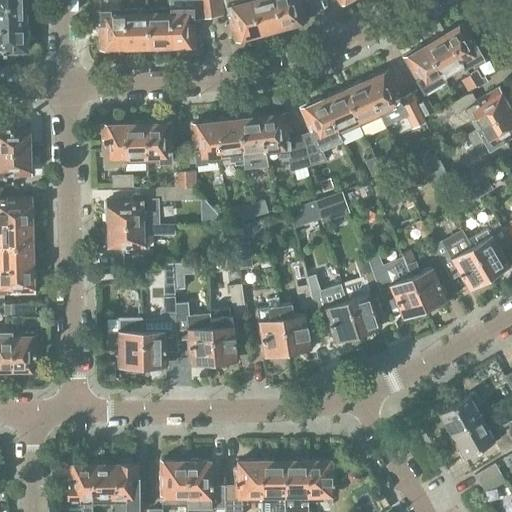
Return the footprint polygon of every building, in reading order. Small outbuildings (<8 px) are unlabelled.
[(183,6),(169,7),(170,46),(172,46),(173,48),(182,48),(184,46),(194,45),(193,18),(199,18),(211,16),(208,0),(196,0),(182,1),(183,6)] [(220,0),(208,0),(211,16),(222,15),(220,0)] [(246,37),(248,38),(256,36),(257,34),(259,33),(249,0),(234,0),(226,2),(236,39),(246,37)] [(249,0),(259,33),(260,33),(263,34),(270,32),(272,29),(281,27),(273,0),(249,0)] [(273,0),(281,27),(282,26),(285,28),(293,26),(294,24),(304,21),(298,0),(273,0)] [(0,27),(25,27),(25,25),(27,24),(26,15),(24,14),(24,4),(0,4),(0,27)] [(169,7),(145,8),(147,46),(156,46),(158,48),(167,48),(169,46),(170,46),(169,7)] [(145,8),(123,9),(124,47),(125,47),(127,49),(135,49),(138,47),(147,46),(145,8)] [(99,9),(100,38),(100,48),(111,47),(113,50),(120,49),(123,47),(124,47),(123,9),(99,9)] [(462,23),(448,32),(445,33),(464,66),(470,62),(473,67),(483,61),(480,56),(481,55),(462,23)] [(6,50),(16,50),(25,50),(25,39),(27,37),(27,30),(25,28),(25,27),(0,27),(0,52),(6,52),(6,50)] [(426,44),(425,45),(444,77),(464,66),(445,33),(436,38),(433,37),(427,41),(426,44)] [(444,77),(425,45),(423,46),(420,45),(414,49),(413,52),(405,56),(424,89),(444,77)] [(364,80),(380,114),(402,104),(412,127),(424,122),(411,92),(399,97),(387,70),(377,74),(374,73),(367,76),(367,79),(364,80)] [(469,75),(475,85),(485,79),(483,77),(480,79),(476,71),(469,75)] [(475,85),(469,75),(469,74),(461,79),(468,90),(475,85)] [(360,123),(380,114),(364,80),(363,80),(360,79),(354,82),(353,85),(344,88),(360,123)] [(325,98),(323,98),(339,133),(360,123),(344,88),(335,93),(332,92),(326,95),(325,98)] [(477,128),(510,108),(509,107),(509,105),(505,98),(502,97),(497,88),(476,100),(471,91),(449,104),(454,113),(465,107),(477,128)] [(306,163),(307,162),(323,159),(320,151),(329,147),(326,139),(339,133),(323,98),(322,99),(318,98),(312,101),(311,104),(302,108),(312,131),(301,133),(299,133),(306,163)] [(509,138),(511,136),(511,112),(510,108),(477,128),(466,134),(472,144),(482,138),(488,148),(508,137),(509,138)] [(263,115),(261,115),(266,153),(288,151),(290,167),(304,163),(306,163),(299,133),(298,133),(287,136),(284,112),(274,113),(272,112),(265,112),(263,115)] [(266,153),(261,115),(259,115),(257,114),(249,114),(248,117),(238,118),(243,156),(266,153)] [(217,120),(216,121),(220,159),(233,157),(234,164),(244,163),(243,156),(238,118),(228,119),(226,117),(219,118),(217,120)] [(220,159),(216,121),(214,121),(211,119),(204,120),(202,123),(193,124),(196,150),(187,151),(189,162),(197,161),(220,159)] [(146,123),(147,160),(170,160),(169,122),(160,122),(157,120),(149,121),(147,123),(146,123)] [(133,123),(122,123),(123,161),(147,160),(146,123),(144,123),(142,121),(135,121),(133,123)] [(123,161),(122,123),(102,124),(104,162),(104,168),(117,167),(116,162),(123,161)] [(0,150),(29,150),(28,127),(26,127),(26,125),(13,126),(13,127),(3,127),(3,126),(0,125),(0,150)] [(29,150),(0,150),(0,174),(30,174),(29,163),(31,162),(31,155),(29,153),(29,150)] [(457,180),(457,179),(459,178),(453,167),(445,171),(434,152),(420,160),(438,191),(457,180)] [(371,176),(378,173),(381,171),(373,156),(363,160),(371,176)] [(480,168),(469,174),(481,194),(492,188),(480,168)] [(195,169),(183,170),(183,186),(193,185),(196,188),(195,169)] [(173,170),(174,186),(183,186),(183,170),(173,170)] [(402,172),(398,174),(373,186),(377,195),(407,181),(402,172)] [(468,172),(459,178),(457,179),(457,180),(470,201),(481,194),(469,174),(468,172)] [(113,186),(123,186),(123,173),(112,174),(113,186)] [(133,185),(133,173),(123,173),(123,186),(133,185)] [(183,186),(174,186),(156,186),(156,198),(204,197),(196,188),(193,185),(183,186)] [(2,187),(0,187),(0,222),(31,221),(31,220),(33,218),(33,210),(31,208),(30,198),(2,199),(2,187)] [(354,188),(344,192),(348,202),(358,198),(354,188)] [(329,209),(324,197),(314,200),(318,213),(329,209)] [(108,224),(146,223),(145,199),(107,200),(107,210),(105,212),(105,220),(108,222),(108,224)] [(265,199),(248,204),(250,216),(268,211),(265,199)] [(250,216),(248,204),(236,207),(240,219),(250,216)] [(292,223),(294,222),(305,219),(301,205),(288,209),(292,223)] [(261,218),(250,222),(233,228),(239,269),(251,267),(247,235),(263,233),(261,218)] [(497,220),(467,238),(472,245),(471,246),(488,275),(496,271),(499,272),(506,268),(506,264),(508,263),(499,247),(509,241),(497,220)] [(0,245),(32,245),(31,235),(34,233),(33,226),(31,224),(31,221),(0,222),(0,245)] [(146,223),(108,224),(109,247),(110,247),(111,253),(123,253),(123,247),(147,246),(146,233),(174,233),(174,222),(146,223)] [(425,230),(439,257),(440,256),(441,259),(450,254),(435,224),(425,230)] [(0,268),(32,268),(32,266),(34,264),(34,256),(32,254),(32,245),(0,245),(0,268)] [(488,275),(471,246),(451,258),(468,287),(470,286),(473,287),(480,283),(480,280),(488,275)] [(401,252),(403,259),(424,307),(432,304),(435,305),(443,302),(443,299),(445,298),(444,296),(448,294),(444,286),(440,287),(438,280),(448,276),(441,259),(440,256),(439,257),(429,261),(431,267),(420,271),(415,259),(414,260),(410,248),(401,252)] [(376,253),(366,257),(367,259),(377,286),(379,290),(389,285),(402,316),(404,315),(406,317),(414,313),(415,311),(424,307),(403,259),(382,268),(376,253)] [(298,310),(314,307),(307,277),(303,259),(289,263),(298,310)] [(367,289),(377,286),(367,259),(357,262),(362,276),(341,283),(357,332),(365,329),(368,331),(375,329),(376,326),(379,325),(367,289)] [(0,304),(3,304),(3,292),(33,291),(32,281),(35,279),(34,271),(32,269),(32,268),(0,268),(0,304)] [(307,277),(314,307),(316,317),(326,313),(335,339),(337,339),(339,340),(347,338),(348,335),(357,332),(341,283),(319,290),(314,275),(307,277)] [(230,285),(233,317),(246,316),(242,281),(235,282),(236,285),(230,285)] [(177,320),(187,319),(188,328),(191,362),(192,362),(194,364),(202,364),(203,361),(213,360),(209,312),(188,314),(186,295),(175,296),(177,320)] [(176,342),(175,296),(163,296),(163,306),(160,309),(160,323),(163,326),(163,330),(142,330),(143,364),(151,364),(153,367),(161,366),(163,364),(166,364),(165,342),(176,342)] [(280,304),(279,297),(268,299),(270,305),(257,308),(265,354),(267,354),(269,356),(276,355),(277,352),(288,350),(282,317),(280,304)] [(280,304),(282,317),(288,350),(297,349),(299,351),(306,349),(308,346),(310,346),(304,313),(294,314),(292,302),(280,304)] [(15,320),(15,315),(36,315),(35,304),(11,304),(12,320),(15,320)] [(209,308),(209,312),(213,360),(223,359),(224,362),(232,361),(234,358),(237,358),(234,325),(231,325),(229,306),(209,308)] [(143,364),(142,330),(118,330),(118,332),(109,333),(109,348),(119,348),(119,364),(120,364),(123,367),(130,367),(132,364),(143,364)] [(0,371),(8,372),(10,369),(12,369),(12,361),(11,331),(0,331),(0,371)] [(11,331),(12,361),(12,369),(35,369),(35,368),(37,368),(37,355),(35,355),(35,331),(11,331)] [(451,434),(482,417),(475,405),(480,401),(475,391),(438,412),(439,413),(451,433),(451,434)] [(489,429),(482,417),(451,434),(451,435),(452,435),(464,455),(463,455),(464,456),(495,439),(503,452),(511,447),(511,421),(511,420),(496,428),(495,426),(489,429)] [(511,462),(511,451),(502,458),(507,466),(511,462)] [(294,459),(283,459),(284,511),(306,511),(306,495),(306,459),(305,459),(302,457),(296,458),(294,459)] [(306,459),(306,495),(333,494),(333,479),(331,479),(330,459),(321,459),(319,457),(312,457),(310,459),(306,459)] [(224,506),(224,484),(212,484),(212,480),(210,480),(209,460),(199,460),(197,458),(190,458),(188,460),(186,460),(186,496),(186,511),(212,511),(212,506),(224,506)] [(235,484),(224,484),(224,506),(223,511),(241,511),(241,495),(262,495),(262,459),(258,460),(256,458),(250,458),(248,460),(237,460),(237,480),(235,480),(235,484)] [(270,511),(284,511),(283,459),(274,459),(272,458),(265,458),(263,459),(262,459),(262,495),(261,511),(270,511)] [(66,481),(66,505),(80,505),(80,511),(91,511),(91,502),(87,502),(88,462),(76,463),(73,459),(69,459),(67,463),(66,463),(66,481)] [(87,502),(91,502),(114,502),(114,497),(114,462),(103,462),(101,459),(93,459),(91,462),(88,462),(87,502)] [(114,462),(114,497),(125,497),(125,511),(136,511),(136,462),(130,462),(127,459),(121,459),(119,462),(114,462)] [(161,496),(186,496),(186,460),(161,460),(161,496)] [(473,474),(479,485),(500,473),(494,462),(473,474)]
